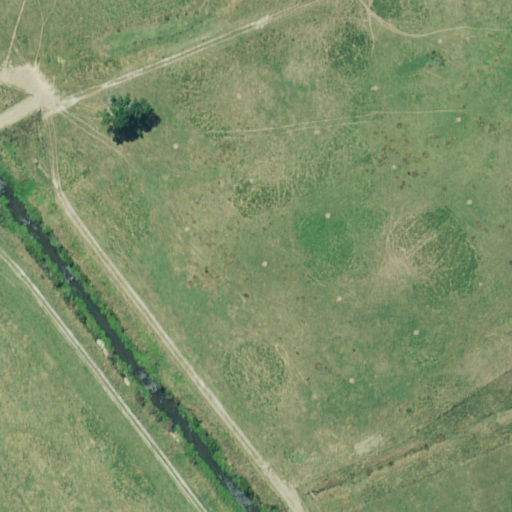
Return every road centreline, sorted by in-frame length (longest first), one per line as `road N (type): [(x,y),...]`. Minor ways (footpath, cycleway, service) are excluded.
road 1 (track): [(298,511),(0,109)]
road 2 (track): [(28,151),(34,127),(61,106),(322,0)]
